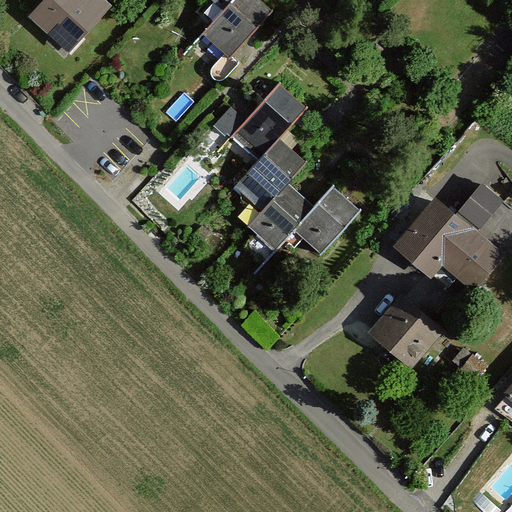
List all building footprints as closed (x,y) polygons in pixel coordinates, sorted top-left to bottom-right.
[(43,0),(29,16),(72,54),(110,11),(102,4),(105,0),(43,0)] [(234,0),(221,13),(202,34),(229,60),(274,14),(258,0),(234,0)] [(207,0),(221,13),(234,0),(207,0)] [(277,88),(234,142),(258,162),(281,139),(303,116),(277,88)] [(214,124),(227,134),(247,111),(235,100),(214,124)] [(258,162),(234,187),(259,215),(288,184),(303,168),(281,139),(258,162)] [(259,215),(243,228),(270,256),(291,230),(309,208),(288,184),(259,215)] [(386,245),(424,282),(444,262),(477,293),(511,257),(440,189),(386,245)] [(309,208),(291,230),(322,261),(357,220),(328,192),(309,208)] [(413,370),(445,333),(402,295),(370,332),(413,370)] [(511,373),(498,388),(511,401),(511,373)]
